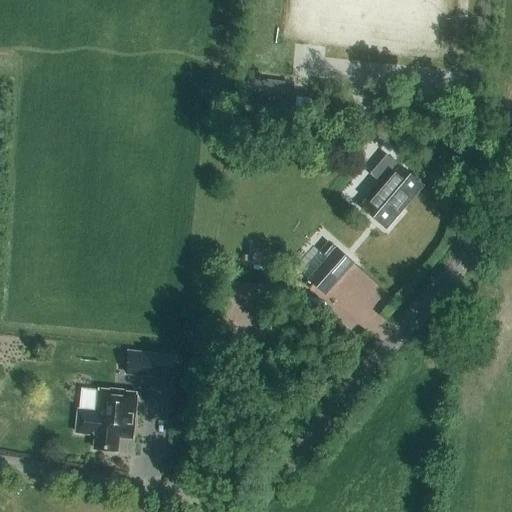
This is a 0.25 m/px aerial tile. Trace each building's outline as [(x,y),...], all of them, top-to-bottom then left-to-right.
[(245,94),(287,100),(289,83),(247,77),(245,94)] [(284,126),(286,109),(244,104),(242,121),(284,126)] [(383,169),(375,179),(381,185),(362,207),(386,228),(422,185),(398,165),(389,175),(383,169)] [(309,280),(325,294),(352,263),(327,242),(319,251),(327,259),(309,280)] [(129,351),(128,365),(127,373),(168,378),(171,356),(129,351)] [(133,439),(137,393),(97,389),(94,411),(78,410),(75,434),(95,436),(94,451),(117,453),(118,438),(133,439)]
